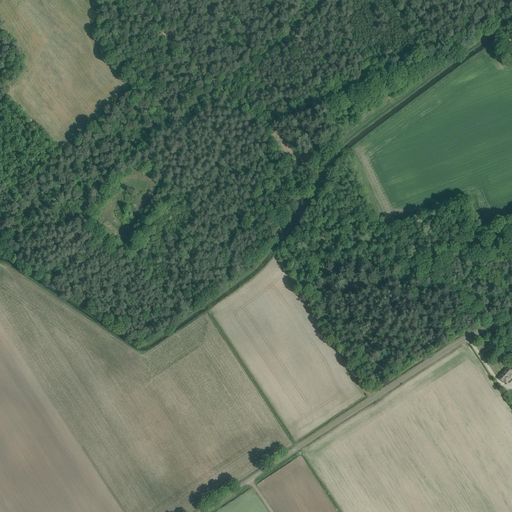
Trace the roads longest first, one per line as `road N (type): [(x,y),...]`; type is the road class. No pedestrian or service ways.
road 1 (unclassified): [(200,511),(456,344),(511,322)]
road 2 (track): [(484,39),(348,141),(320,172)]
road 3 (track): [(185,314),(261,262),(320,172)]
road 4 (track): [(223,87),(317,0)]
